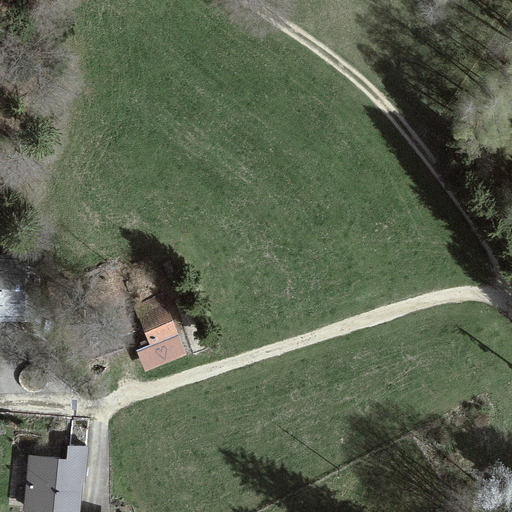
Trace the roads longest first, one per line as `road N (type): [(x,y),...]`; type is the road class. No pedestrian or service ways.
road 1 (track): [(511,307),(483,296),(404,305),(104,415)]
road 2 (track): [(511,288),(485,233),(426,152),(337,63),(247,0)]
